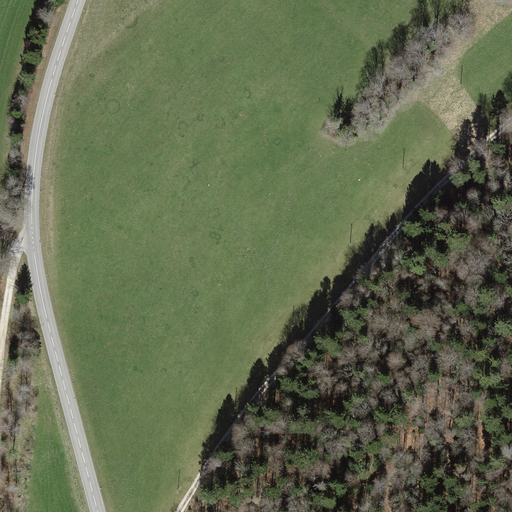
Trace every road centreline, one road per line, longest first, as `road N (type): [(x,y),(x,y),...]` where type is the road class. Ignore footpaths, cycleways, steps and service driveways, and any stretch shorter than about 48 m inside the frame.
road 1 (secondary): [(75,0),(43,108),(31,237),(98,511)]
road 2 (track): [(180,511),(253,400),(511,114)]
